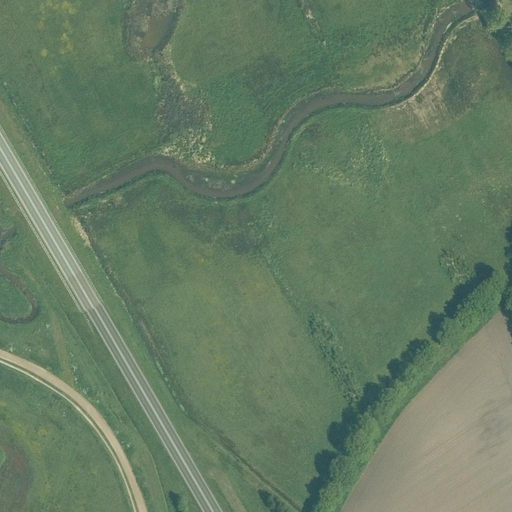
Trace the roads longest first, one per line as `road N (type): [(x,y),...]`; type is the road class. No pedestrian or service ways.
road 1 (trunk): [(212,511),(0,148)]
road 2 (track): [(327,511),(381,427),(511,291)]
road 3 (track): [(0,355),(73,394),(109,433),(141,511)]
